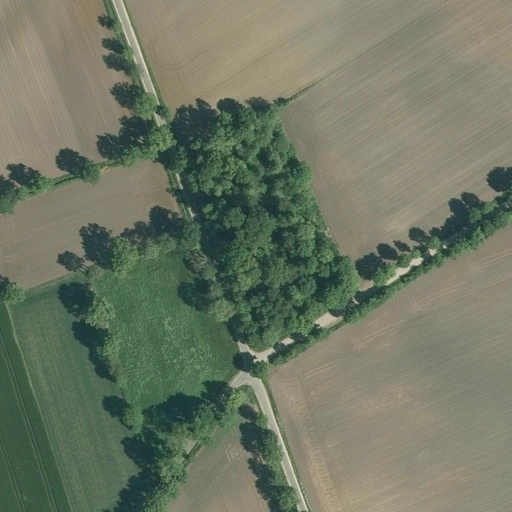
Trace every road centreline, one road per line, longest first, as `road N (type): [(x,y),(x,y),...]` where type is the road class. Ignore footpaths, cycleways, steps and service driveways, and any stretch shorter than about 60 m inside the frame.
road 1 (unclassified): [(250,367),(115,0)]
road 2 (track): [(511,202),(250,367)]
road 3 (unclassified): [(135,511),(250,367)]
road 4 (unclassified): [(250,367),(303,511)]
